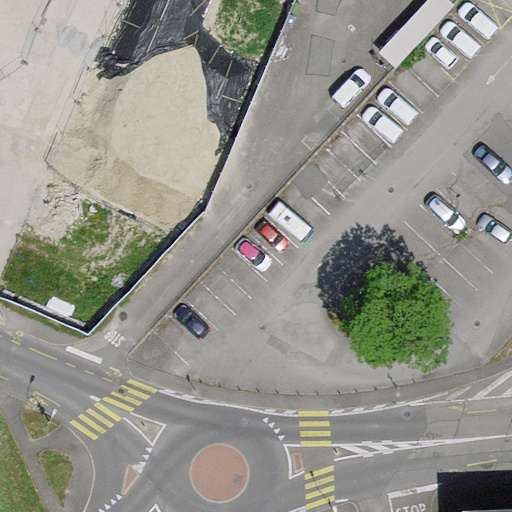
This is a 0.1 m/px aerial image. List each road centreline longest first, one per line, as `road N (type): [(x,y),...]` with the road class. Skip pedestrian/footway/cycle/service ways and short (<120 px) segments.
road 1 (unclassified): [(511,435),(326,451),(272,466)]
road 2 (unclassified): [(272,466),(259,439),(233,424),(202,426),(179,446)]
